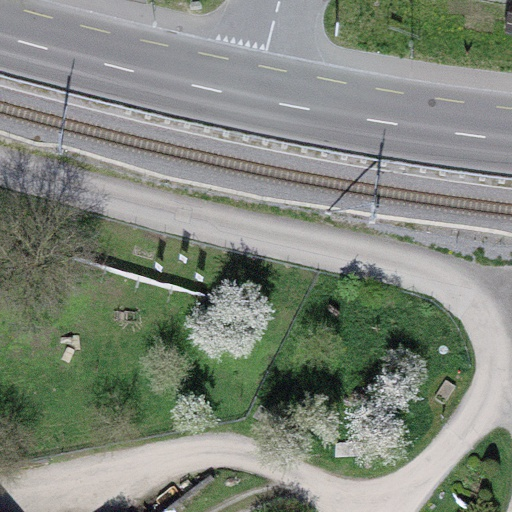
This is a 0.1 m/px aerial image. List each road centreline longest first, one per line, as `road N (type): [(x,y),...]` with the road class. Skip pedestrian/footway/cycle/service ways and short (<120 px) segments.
road 1 (residential): [(0,164),(226,231),(464,286),(507,372),(403,511)]
road 2 (secondary): [(511,140),(252,99),(0,36)]
road 3 (track): [(372,511),(216,450),(24,508)]
